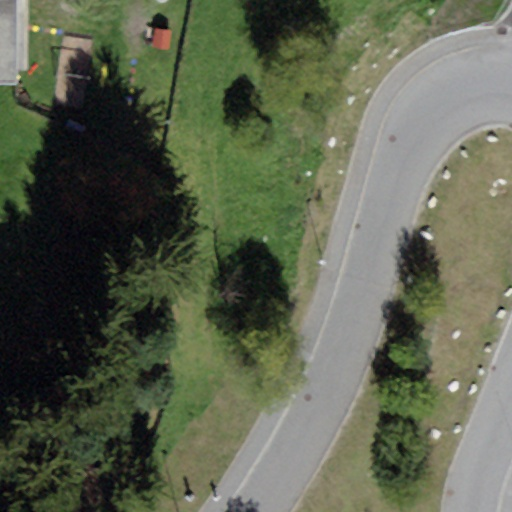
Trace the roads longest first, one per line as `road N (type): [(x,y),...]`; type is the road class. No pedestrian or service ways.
road 1 (residential): [(511,86),(458,92),(415,135),(352,332),(256,511)]
road 2 (residential): [(471,511),(511,395)]
